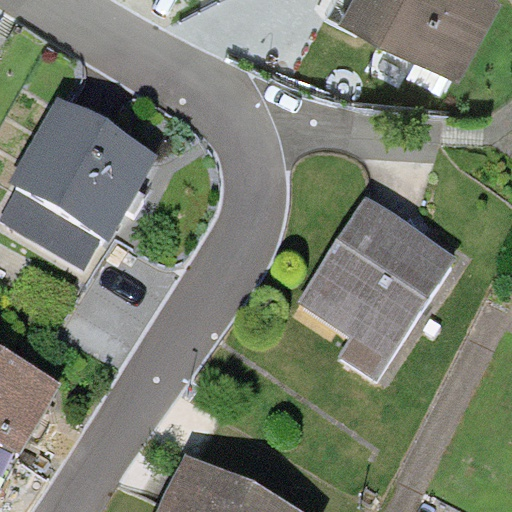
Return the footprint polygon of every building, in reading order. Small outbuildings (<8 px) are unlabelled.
[(496,0),(341,0),(339,5),(459,70),(496,0)] [(158,161),(59,103),(10,187),(18,191),(0,221),(84,271),(102,240),(109,245),(134,202),(158,161)] [(403,225),(367,201),(299,305),(390,364),(458,260),(403,225)] [(63,388),(0,350),(0,446),(21,458),(31,441),(63,388)] [(290,511),(185,460),(158,511),(290,511)]
